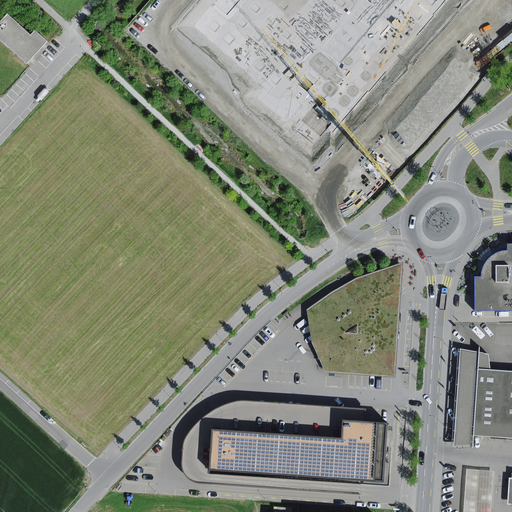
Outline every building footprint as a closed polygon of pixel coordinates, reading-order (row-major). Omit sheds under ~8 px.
[(318,0),(309,0),(279,37),(283,40),(277,47),(304,70),(293,83),(301,90),(319,69),(343,89),(377,49),(318,0)] [(0,39),(27,64),(47,42),(35,30),(30,35),(8,14),(0,21),(0,39)] [(202,99),(286,175),(322,135),(239,59),(202,99)] [(511,244),(508,244),(508,250),(503,251),(498,252),(494,254),(492,256),(489,258),(487,261),(484,264),(482,268),(482,272),(481,277),(475,278),(476,311),(511,310),(511,244)] [(400,302),(402,265),(357,280),(308,311),(310,339),(325,373),(394,378),(400,302)] [(479,371),(491,372),(489,354),(461,349),(454,446),(475,445),(475,437),(479,371)] [(479,371),(475,437),(511,438),(511,373),(491,372),(479,371)] [(385,481),(388,424),(365,422),(344,421),(343,440),(229,433),(214,432),(212,470),(385,481)] [(491,511),(494,472),(467,470),(463,511),(491,511)]
